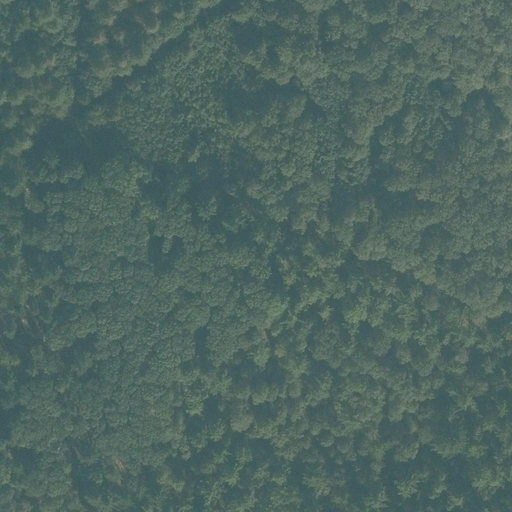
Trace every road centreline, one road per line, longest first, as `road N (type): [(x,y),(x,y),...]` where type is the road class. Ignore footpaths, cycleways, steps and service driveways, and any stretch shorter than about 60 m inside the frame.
road 1 (track): [(511,299),(81,115),(76,104)]
road 2 (track): [(224,0),(76,104)]
